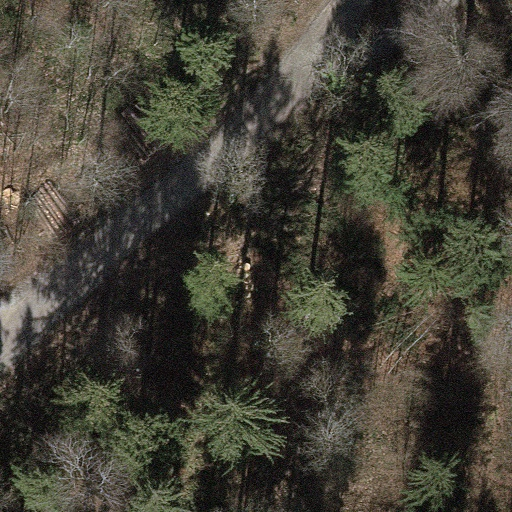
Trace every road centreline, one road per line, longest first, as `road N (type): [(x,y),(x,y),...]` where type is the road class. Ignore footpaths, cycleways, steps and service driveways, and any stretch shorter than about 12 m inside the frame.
road 1 (track): [(278,90),(56,308),(0,338)]
road 2 (track): [(278,90),(447,0)]
